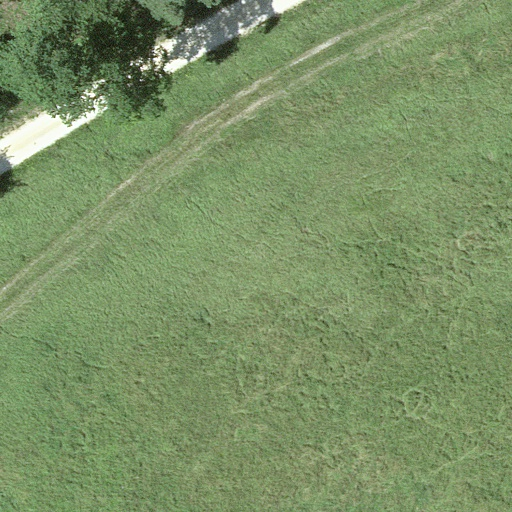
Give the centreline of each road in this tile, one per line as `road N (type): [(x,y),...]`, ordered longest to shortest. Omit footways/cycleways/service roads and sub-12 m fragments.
road 1 (track): [(0,327),(219,123),(424,0)]
road 2 (track): [(257,0),(0,141)]
